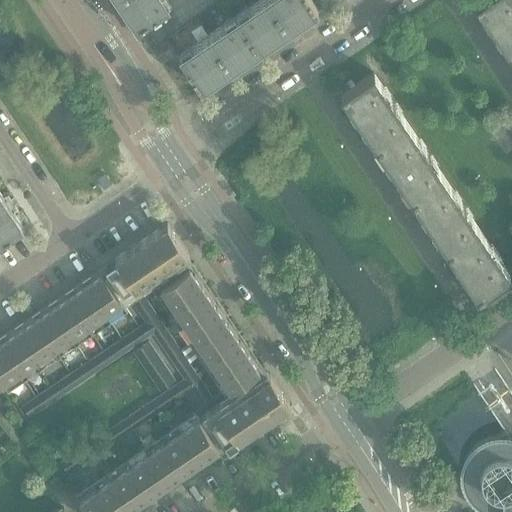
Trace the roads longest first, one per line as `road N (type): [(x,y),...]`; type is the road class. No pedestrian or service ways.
road 1 (residential): [(169,166),(214,119),(372,15)]
road 2 (tertiary): [(310,364),(169,166)]
road 3 (tertiary): [(169,166),(62,0)]
road 4 (residential): [(348,423),(511,315)]
road 5 (residential): [(210,511),(348,423)]
road 6 (residential): [(67,238),(169,166)]
road 7 (residential): [(67,238),(0,138)]
